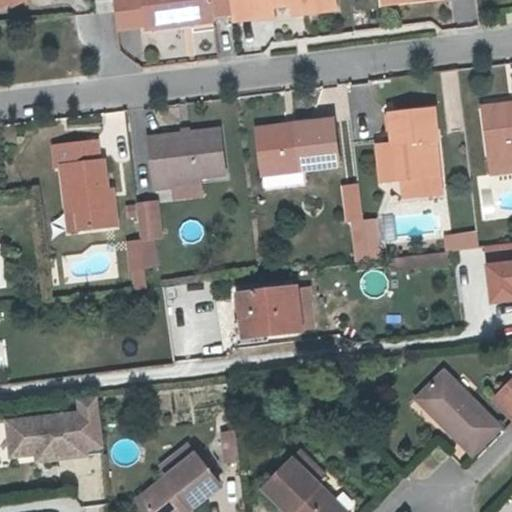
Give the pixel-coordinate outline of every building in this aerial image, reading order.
[(136,0),(111,0),(113,11),(114,28),(139,26),(136,0)] [(140,31),(177,27),(176,18),(208,15),(227,13),(227,8),(226,0),(136,0),(139,26),(140,31)] [(226,0),(227,8),(227,13),(228,20),(255,17),(255,20),(273,18),(271,6),(288,5),(297,4),(299,15),(335,11),(333,0),(226,0)] [(290,16),(299,15),(297,4),(288,5),(290,16)] [(176,18),(177,27),(208,23),(208,15),(176,18)] [(511,103),(482,108),(483,115),(511,111),(511,103)] [(390,152),(382,153),(384,182),(407,180),(442,177),(443,176),(439,138),(443,138),(438,106),(392,111),(396,143),(389,143),(390,152)] [(511,111),(483,115),(488,155),(511,151),(511,111)] [(304,161),(304,168),(340,165),(335,118),(296,122),(296,127),(287,128),(286,123),(260,127),(264,166),(304,161)] [(175,180),(205,176),(228,173),(224,128),(153,136),(159,189),(177,188),(175,180)] [(79,208),(82,227),(121,223),(119,195),(112,196),(108,158),(102,159),(99,138),(56,144),(59,165),(65,165),(70,208),(79,208)] [(381,145),(382,153),(390,152),(389,143),(381,145)] [(266,173),(304,168),(304,161),(264,166),(266,173)] [(177,197),(207,193),(205,176),(175,180),(177,188),(177,197)] [(443,194),(442,177),(407,180),(409,197),(443,194)] [(144,235),(158,234),(166,233),(161,198),(140,200),(144,235)] [(72,229),(82,227),(79,208),(70,208),(72,229)] [(364,232),(375,232),(378,230),(376,218),(363,219),(364,232)] [(355,232),(357,261),(367,260),(364,232),(355,232)] [(367,260),(377,259),(375,232),(364,232),(367,260)] [(158,234),(144,235),(148,263),(162,263),(158,234)] [(479,234),(448,238),(450,250),(450,249),(480,246),(479,234)] [(511,242),(487,245),(493,293),(511,290),(511,242)] [(450,250),(411,254),(412,268),(452,262),(450,249),(450,250)] [(412,268),(411,254),(388,257),(390,271),(412,268)] [(310,281),(241,289),(245,330),(314,321),(310,281)] [(441,418),(437,421),(474,459),(502,432),(445,375),(422,397),(441,418)] [(511,385),(494,403),(511,421),(511,385)] [(418,401),(437,421),(441,418),(422,397),(418,401)] [(44,448),(45,456),(56,455),(99,449),(96,399),(75,400),(74,409),(52,412),(8,417),(12,452),(37,449),(44,448)] [(243,447),(241,433),(229,434),(232,464),(244,463),(243,447)] [(163,466),(172,477),(199,457),(191,445),(163,466)] [(345,511),(335,504),(340,498),(325,484),(334,475),(309,451),(300,460),(262,498),(278,511),(285,504),(291,511),(296,511),(298,510),(300,511),(345,511)] [(178,511),(191,504),(196,509),(224,488),(199,457),(172,477),(143,499),(152,511),(178,511)] [(353,511),(340,498),(335,504),(345,511),(353,511)]
